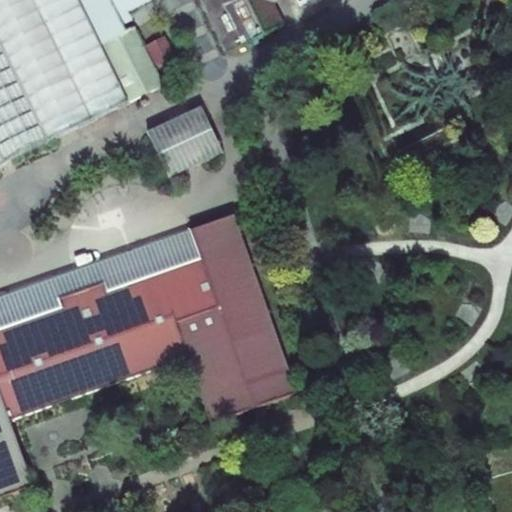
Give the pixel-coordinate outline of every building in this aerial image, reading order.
[(0,0),(0,164),(121,109),(71,0),(0,0)] [(71,0),(121,109),(158,92),(130,33),(123,36),(119,28),(157,10),(152,0),(71,0)] [(197,0),(225,61),(284,34),(273,10),(294,0),(299,12),(325,0),(197,0)] [(197,114),(143,139),(154,162),(163,183),(185,173),(218,158),(197,114)] [(0,494),(22,487),(0,420),(0,418),(178,359),(201,427),(288,398),(229,219),(183,234),(192,262),(98,293),(96,286),(48,301),(51,310),(0,326),(0,494)]
